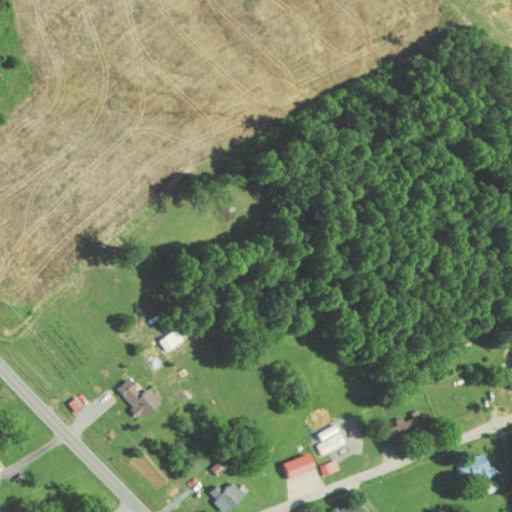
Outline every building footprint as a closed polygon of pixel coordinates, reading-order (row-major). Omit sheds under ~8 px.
[(155,344),(173,334),(167,322),(149,332),(155,344)] [(511,357),(489,363),(494,384),(511,379),(511,357)] [(131,412),(152,394),(139,379),(131,386),(118,371),(105,383),(131,412)] [(67,407),(81,394),(72,384),(58,397),(67,407)] [(393,410),(371,418),(375,429),(397,421),(393,410)] [(302,438),(308,449),(331,437),(320,417),(301,427),(306,436),(302,438)] [(479,468),(469,445),(439,459),(444,468),(455,463),(461,476),(479,468)] [(264,456),(270,473),(296,463),(290,447),(264,456)] [(309,469),(324,463),(321,454),(305,459),(309,469)] [(200,490),(195,494),(208,506),(231,481),(226,476),(221,481),(213,473),(199,488),(200,490)] [(342,511),(349,509),(342,494),(311,509),(312,511),(342,511)]
